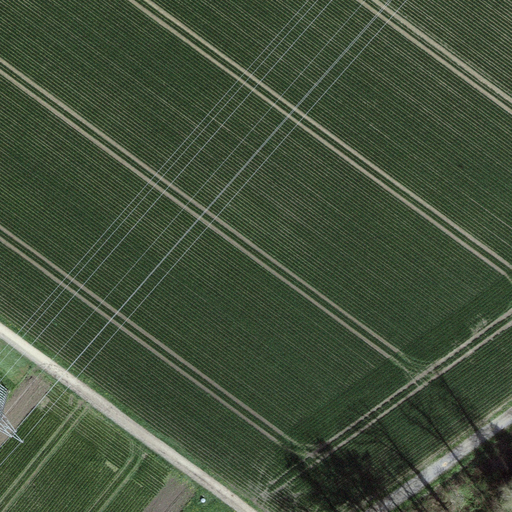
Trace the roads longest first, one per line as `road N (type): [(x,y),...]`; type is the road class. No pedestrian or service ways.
road 1 (track): [(247,511),(0,330)]
road 2 (track): [(366,511),(511,407)]
